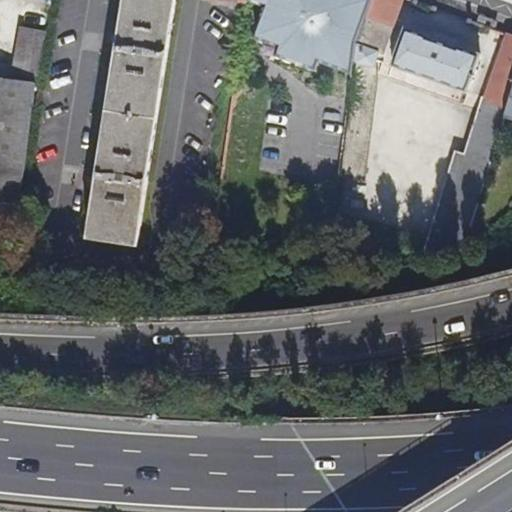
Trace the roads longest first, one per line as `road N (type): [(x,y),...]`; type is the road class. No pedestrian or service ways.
road 1 (motorway): [(511,311),(288,356),(0,351)]
road 2 (motorway): [(511,460),(323,475),(165,471),(0,454)]
road 3 (unknown): [(183,0),(152,248)]
road 4 (unknown): [(94,0),(58,235)]
